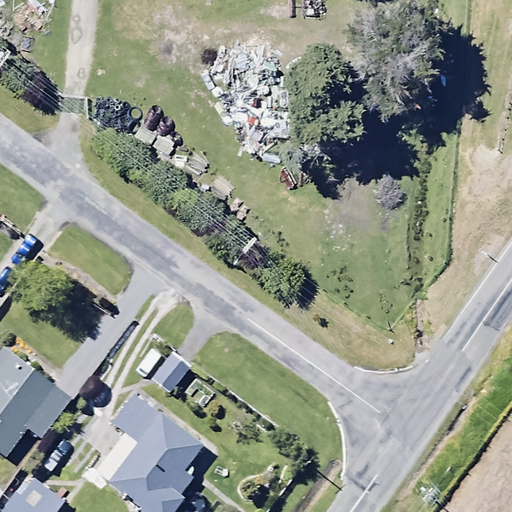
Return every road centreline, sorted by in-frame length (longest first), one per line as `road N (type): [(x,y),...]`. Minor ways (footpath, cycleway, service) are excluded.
road 1 (residential): [(405,431),(0,132)]
road 2 (unclassified): [(405,431),(511,278)]
